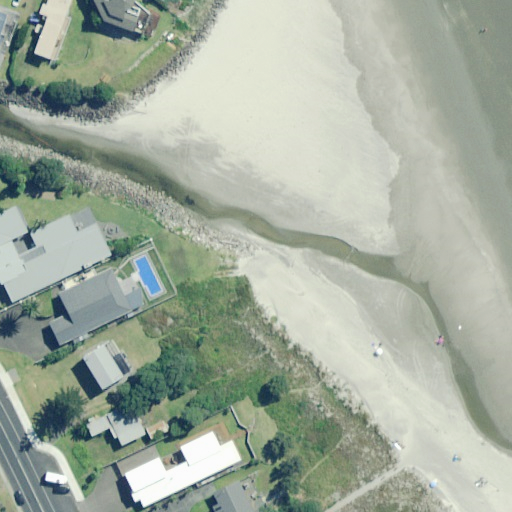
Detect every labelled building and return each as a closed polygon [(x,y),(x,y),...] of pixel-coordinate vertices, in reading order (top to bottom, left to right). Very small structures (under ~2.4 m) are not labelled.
[(71,0),(47,0),(45,6),(43,5),(33,32),(40,35),(33,54),(49,60),(50,58),(71,0)] [(91,0),(101,22),(131,32),(140,11),(133,8),(133,6),(134,5),(134,3),(134,1),(134,0),(91,0)] [(0,61),(3,62),(21,15),(0,7),(0,61)] [(0,287),(2,286),(11,304),(110,257),(95,226),(76,234),(68,217),(30,235),(36,248),(18,257),(11,242),(27,234),(14,208),(0,215),(0,287)] [(124,298),(111,270),(58,295),(67,315),(48,324),(59,347),(144,306),(137,291),(124,298)] [(120,355),(111,340),(82,359),(102,391),(131,373),(123,360),(127,358),(124,353),(120,355)] [(131,405),(108,416),(86,426),(91,438),(113,428),(121,447),(145,436),(136,417),(131,405)] [(167,433),(163,423),(146,430),(151,441),(167,433)] [(132,492),(128,493),(133,503),(139,500),(143,508),(241,462),(231,442),(218,448),(212,433),(179,448),(186,463),(165,473),(158,459),(124,475),(132,492)] [(252,511),(238,484),(213,496),(218,506),(213,508),(214,511),(252,511)]
